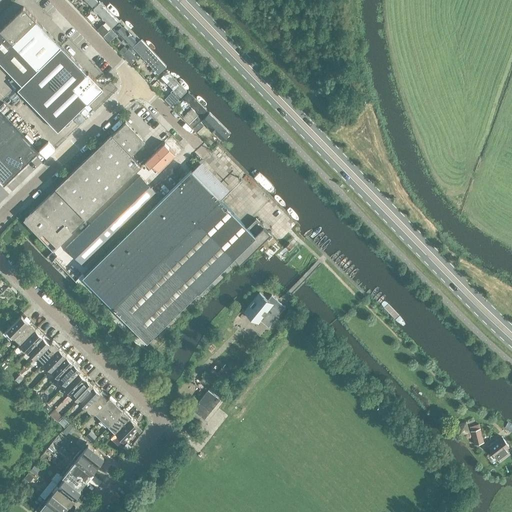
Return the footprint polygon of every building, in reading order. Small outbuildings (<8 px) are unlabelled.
[(92,9),(106,23),(111,18),(97,4),(92,9)] [(22,84),(38,69),(25,56),(13,43),(37,20),(24,7),(0,29),(0,61),(15,76),(22,84)] [(49,33),(37,20),(13,43),(25,56),(49,33)] [(105,32),(106,33),(110,29),(109,28),(109,27),(106,24),(104,22),(99,27),(104,32),(105,32)] [(112,28),(126,41),(131,36),(117,22),(112,28)] [(25,56),(38,69),(62,46),(49,33),(25,56)] [(132,47),(146,61),(151,56),(137,42),(132,47)] [(38,69),(22,84),(18,88),(58,130),(87,102),(88,103),(104,88),(88,72),(88,73),(62,46),(38,69)] [(123,54),(122,54),(130,62),(136,56),(130,50),(132,48),(131,46),(127,49),(123,54)] [(161,78),(175,92),(180,86),(166,73),(161,78)] [(22,84),(15,76),(10,81),(17,88),(22,84)] [(165,99),(174,108),(180,101),(172,92),(165,99)] [(183,97),(197,111),(202,105),(188,92),(183,97)] [(15,127),(3,115),(0,117),(0,140),(3,138),(15,127)] [(203,120),(217,134),(222,129),(208,115),(203,120)] [(197,116),(190,123),(194,128),(200,121),(201,120),(197,116)] [(204,125),(200,121),(194,128),(198,131),(204,125)] [(56,186),(57,187),(86,217),(87,218),(142,164),(132,154),(145,142),(126,122),(112,134),(111,133),(56,186)] [(3,138),(27,162),(38,151),(15,127),(3,138)] [(0,140),(0,156),(16,173),(27,162),(3,138),(0,140)] [(153,164),(158,169),(176,153),(165,142),(145,161),(150,166),(153,164)] [(16,173),(0,156),(0,179),(4,184),(16,173)] [(191,169),(84,275),(149,340),(234,256),(241,263),(271,233),(256,218),(248,226),(191,169)] [(67,246),(85,265),(158,193),(140,175),(67,246)] [(57,187),(36,207),(36,208),(25,218),(54,248),(73,231),(86,217),(57,187)] [(245,311),(259,322),(260,320),(269,326),(286,305),(272,294),(268,299),(260,292),(245,311)] [(6,329),(13,336),(30,319),(23,312),(6,329)] [(13,336),(20,344),(37,326),(30,319),(13,336)] [(20,344),(28,350),(45,333),(37,326),(20,344)] [(36,355),(36,356),(53,338),(51,339),(45,333),(28,350),(34,357),(36,355)] [(36,356),(44,363),(61,345),(53,338),(36,356)] [(44,363),(51,370),(68,352),(61,345),(44,363)] [(51,370),(58,377),(75,359),(68,352),(51,370)] [(63,385),(63,386),(80,368),(80,367),(82,366),(75,359),(58,377),(65,383),(63,385)] [(63,386),(70,393),(87,375),(80,368),(63,386)] [(70,393),(78,400),(95,382),(87,375),(70,393)] [(210,387),(212,383),(203,376),(200,380),(210,387)] [(78,400),(85,407),(102,389),(95,382),(78,400)] [(210,387),(219,395),(222,391),(213,384),(210,387)] [(93,411),(94,412),(111,394),(110,394),(108,395),(102,389),(85,407),(91,413),(93,411)] [(192,409),(203,418),(219,398),(207,389),(192,409)] [(94,412),(100,419),(118,401),(111,394),(94,412)] [(100,419),(108,426),(125,408),(118,401),(100,419)] [(108,426),(115,433),(132,415),(125,408),(108,426)] [(132,415),(115,433),(122,439),(139,422),(132,415)] [(457,422),(459,433),(470,431),(468,420),(457,422)] [(471,430),(475,444),(484,441),(480,428),(471,430)] [(488,446),(499,460),(509,452),(505,447),(508,444),(501,436),(488,446)] [(86,442),(80,449),(98,465),(105,457),(86,442)] [(80,449),(73,457),(92,472),(98,465),(80,449)] [(73,457),(67,465),(86,480),(92,472),(73,457)] [(61,473),(63,474),(80,488),(86,480),(67,465),(61,473)] [(63,474),(56,482),(76,497),(82,490),(79,488),(80,488),(63,474)] [(56,482),(50,490),(69,505),(76,497),(56,482)] [(50,490),(44,498),(61,511),(63,511),(69,505),(50,490)] [(61,511),(44,498),(38,505),(36,504),(32,509),(35,511),(61,511)]
